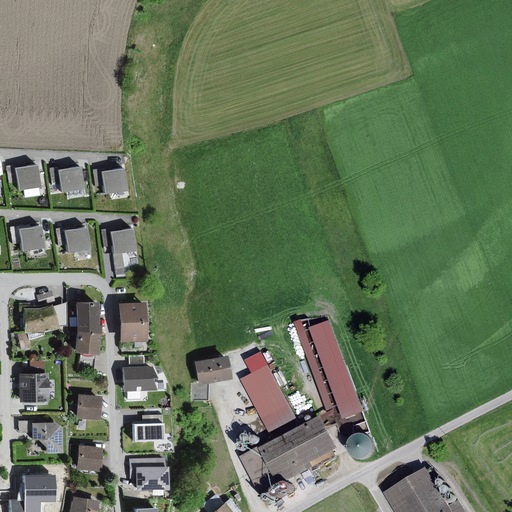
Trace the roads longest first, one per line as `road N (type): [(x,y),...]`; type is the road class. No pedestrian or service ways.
road 1 (residential): [(120,511),(107,291)]
road 2 (residential): [(4,280),(0,456)]
